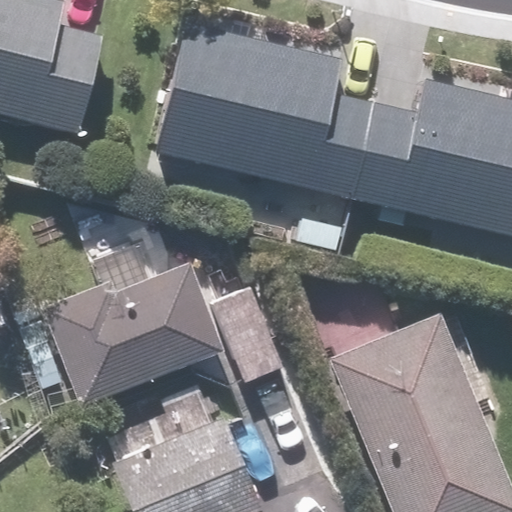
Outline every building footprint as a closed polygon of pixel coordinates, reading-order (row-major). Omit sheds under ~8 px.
[(0,0),(0,109),(78,129),(102,34),(60,23),(65,0),(0,0)] [(185,23),(155,150),(511,232),(511,98),(426,79),(419,107),(336,88),(342,59),(185,23)] [(38,382),(65,371),(79,406),(224,346),(189,261),(44,320),(51,336),(23,347),(38,382)] [(376,277),(322,301),(344,351),(330,358),(397,511),(507,511),(511,510),(511,479),(437,310),(398,327),(376,277)] [(250,283),(213,299),(246,378),(284,362),(250,283)] [(254,511),(255,511),(268,505),(226,411),(119,460),(142,511),(254,511)]
